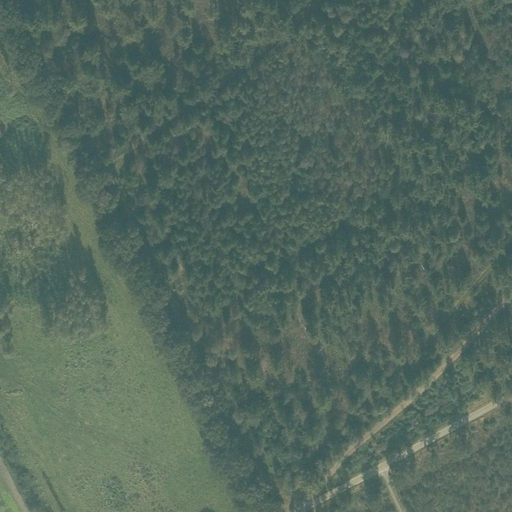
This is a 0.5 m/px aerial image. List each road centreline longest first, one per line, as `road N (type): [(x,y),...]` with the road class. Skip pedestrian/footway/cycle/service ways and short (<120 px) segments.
road 1 (track): [(108,171),(280,511)]
road 2 (track): [(511,290),(330,474),(312,506)]
